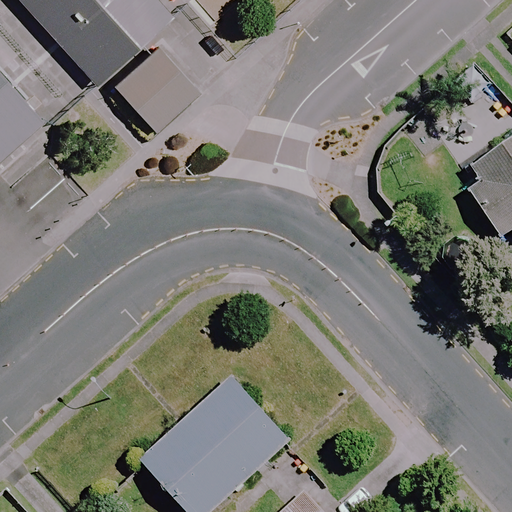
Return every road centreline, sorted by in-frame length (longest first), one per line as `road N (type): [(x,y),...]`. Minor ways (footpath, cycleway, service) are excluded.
road 1 (residential): [(253,226),(295,243),(335,276),(511,470)]
road 2 (residential): [(0,373),(113,272),(169,240),(253,226)]
road 3 (residential): [(253,226),(289,126),(311,92),(415,0)]
